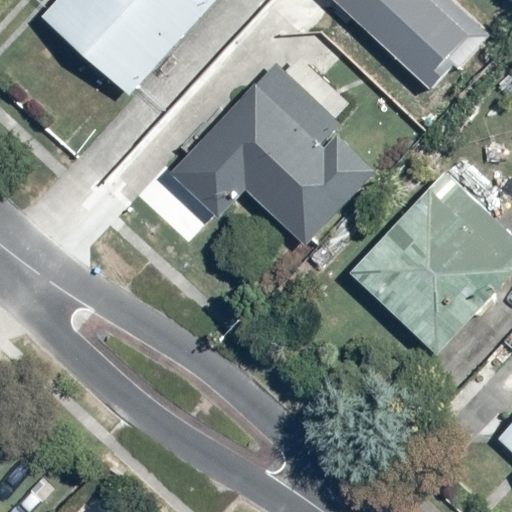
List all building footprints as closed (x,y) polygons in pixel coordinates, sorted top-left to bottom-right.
[(53,0),(37,17),(123,97),(212,0),(53,0)] [(371,5),(365,0),(271,0),(268,3),(324,55),(371,5)] [(273,60),(172,165),(221,211),(247,184),(304,239),(379,161),(273,60)] [(511,235),(446,170),(351,265),(436,349),(511,271),(511,235)] [(511,445),(511,415),(497,433),(511,445)]
